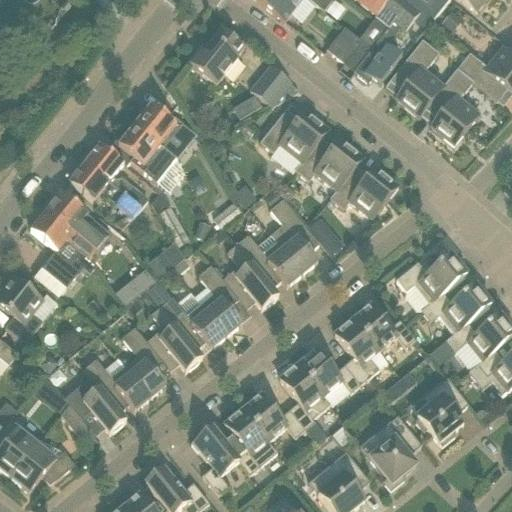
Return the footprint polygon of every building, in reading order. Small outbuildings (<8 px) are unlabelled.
[(248,0),(276,21),(284,28),(294,15),(305,1),(303,0),(248,0)] [(303,0),(305,1),(323,16),(331,6),(323,0),(303,0)] [(449,4),(443,0),(349,0),(376,22),(375,24),(387,34),(388,34),(391,29),(399,35),(404,40),(413,29),(422,18),(432,26),(449,4)] [(454,0),(475,17),(488,0),(454,0)] [(452,15),(441,28),(451,37),(462,24),(452,15)] [(433,27),(432,26),(422,18),(413,29),(424,37),(433,27)] [(362,66),(353,77),(368,89),(371,86),(379,92),(383,86),(401,64),(386,52),(399,35),(391,29),(388,34),(387,34),(362,66)] [(200,55),(189,69),(215,90),(237,62),(235,61),(243,51),(221,33),(202,56),(200,55)] [(343,33),(325,56),(344,70),(353,59),(352,58),(360,47),(343,33)] [(389,87),(390,88),(390,87),(402,97),(395,105),(419,123),(425,116),(444,92),(442,91),(424,76),(428,71),(429,73),(440,60),(422,46),(389,87)] [(498,106),(507,95),(511,98),(511,60),(502,52),(486,72),(475,64),(469,59),(457,74),(473,87),(472,88),(502,112),(503,111),(498,106)] [(270,71),(250,96),(271,113),(300,96),(290,89),(291,88),(289,86),(275,75),(271,72),(270,71)] [(436,125),(430,133),(454,151),(478,120),(459,105),(472,88),(473,87),(457,74),(442,91),(444,92),(425,116),(436,125)] [(261,112),(254,100),(244,106),(251,118),(261,112)] [(164,122),(150,111),(134,132),(162,154),(182,129),(168,118),(164,122)] [(305,118),(298,125),(286,115),(259,148),(273,159),(279,151),(301,169),(302,169),(322,144),(328,136),(305,118)] [(208,129),(196,136),(205,150),(217,143),(208,129)] [(134,132),(118,152),(132,163),(129,167),(156,189),(157,187),(175,164),(162,154),(134,132)] [(363,164),(340,146),(334,153),(322,144),(302,169),(301,169),(295,176),(308,187),(315,179),(336,196),(337,197),(357,172),(363,164)] [(123,169),(100,150),(84,170),(139,214),(147,205),(121,184),(116,186),(112,183),(123,169)] [(84,170),(69,188),(92,207),(103,195),(106,197),(106,203),(106,204),(127,221),(131,225),(139,214),(84,170)] [(398,192),(375,174),(369,181),(357,172),(337,197),(336,196),(330,204),(343,215),(349,207),(372,225),(398,192)] [(286,190),(278,200),(288,208),(294,200),(293,196),(286,190)] [(245,191),(233,200),(244,214),(256,204),(245,191)] [(281,206),(272,195),(263,202),(272,213),(281,206)] [(87,220),(61,198),(46,217),(96,256),(102,249),(108,241),(85,222),(87,220)] [(164,205),(158,200),(151,210),(157,221),(159,220),(170,213),(164,205)] [(270,216),(283,231),(270,241),(302,280),(317,267),(310,257),(319,250),(283,205),(270,216)] [(212,225),(221,236),(241,220),(232,208),(212,225)] [(170,213),(159,220),(174,247),(186,240),(171,213),(170,213)] [(66,245),(83,259),(76,268),(89,279),(96,272),(89,264),(96,256),(46,217),(30,236),(57,256),(66,245)] [(132,226),(131,225),(127,221),(114,229),(121,235),(132,226)] [(325,238),(316,227),(307,234),(317,245),(325,238)] [(248,241),(236,251),(271,294),(273,293),(272,292),(280,286),(280,287),(281,286),(286,292),(302,280),(270,241),(257,252),(248,241)] [(237,273),(222,286),(232,298),(241,291),(261,316),(278,302),(272,294),(271,294),(236,251),(226,259),(237,273)] [(41,273),(44,276),(66,294),(77,280),(68,272),(53,259),(41,273)] [(173,274),(174,274),(162,259),(146,271),(158,286),(173,274)] [(417,268),(396,286),(406,298),(414,291),(429,310),(429,311),(443,300),(465,281),(465,282),(466,281),(450,261),(449,262),(427,280),(417,268)] [(178,280),(190,271),(185,265),(174,274),(173,274),(178,280)] [(210,272),(198,282),(213,301),(201,311),(225,342),(241,329),(229,314),(238,306),(232,298),(222,286),(210,272)] [(145,275),(135,283),(146,296),(155,288),(145,275)] [(13,284),(0,300),(0,311),(10,320),(13,323),(5,334),(24,349),(33,339),(42,328),(31,319),(41,306),(13,284)] [(146,297),(153,305),(164,295),(158,288),(146,297)] [(429,310),(421,317),(430,329),(438,322),(453,340),(453,341),(467,330),(489,311),(490,312),(491,311),(475,291),(473,292),(474,292),(452,311),(443,300),(429,311),(429,310)] [(145,297),(137,304),(141,309),(147,310),(153,305),(145,297)] [(172,303),(159,313),(195,357),(195,356),(196,355),(196,354),(204,348),(204,349),(205,348),(210,355),(225,342),(201,311),(187,322),(172,303)] [(352,325),(379,358),(397,343),(405,354),(415,346),(399,326),(398,326),(399,327),(390,334),(370,311),(367,313),(366,311),(357,318),(359,320),(352,325)] [(145,348),(156,361),(165,353),(185,378),(202,364),(195,356),(195,357),(159,313),(150,321),(161,335),(145,348)] [(453,340),(445,347),(469,377),(482,367),(494,357),(511,342),(511,336),(499,321),(498,322),(476,340),(467,330),(453,341),(453,340)] [(337,338),(334,340),(353,364),(344,371),(360,391),(369,383),(378,376),(370,365),(379,358),(352,325),(346,331),(344,329),(336,336),(337,338)] [(134,334),(121,344),(137,363),(124,373),(149,404),(165,391),(158,383),(168,375),(162,368),(156,361),(145,348),(134,334)] [(0,364),(8,371),(9,368),(17,359),(0,345),(0,364)] [(324,403),(341,389),(350,399),(360,391),(344,371),(334,379),(315,356),(312,358),(310,356),(302,363),(304,365),(297,370),(324,403)] [(469,377),(468,378),(482,395),(491,387),(502,401),(511,393),(511,360),(503,368),(494,357),(482,367),(469,377)] [(49,379),(58,368),(48,359),(38,370),(49,379)] [(129,411),(134,417),(149,404),(124,373),(117,364),(104,375),(96,365),(83,376),(89,383),(98,394),(99,394),(119,418),(120,417),(128,410),(128,411),(129,411)] [(289,416),(304,436),(314,428),(312,425),(330,411),(323,403),(324,403),(297,370),(291,376),(289,374),(281,381),(282,383),(279,385),(298,409),(289,416)] [(43,407),(54,393),(46,383),(33,398),(43,407)] [(57,392),(65,401),(76,393),(68,383),(57,392)] [(109,440),(126,426),(119,418),(99,394),(98,394),(89,383),(64,404),(69,410),(80,425),(90,417),(109,440)] [(418,424),(415,427),(423,437),(426,435),(438,450),(439,449),(441,452),(455,441),(453,438),(458,434),(462,431),(463,430),(462,429),(460,426),(456,421),(468,411),(446,385),(422,405),(430,415),(418,424)] [(398,403),(390,393),(380,401),(388,411),(398,403)] [(372,406),(365,398),(360,402),(359,408),(363,413),(372,406)] [(295,444),(304,436),(289,416),(279,424),(260,401),(257,403),(255,401),(247,408),(248,410),(242,415),(268,448),(286,433),(295,444)] [(6,408),(0,414),(0,424),(5,429),(16,416),(6,408)] [(69,410),(61,421),(76,439),(86,431),(80,425),(69,410)] [(227,428),(224,430),(233,442),(224,449),(239,467),(250,481),(259,473),(277,459),(268,448),(242,415),(235,421),(234,419),(225,426),(227,428)] [(36,451),(41,445),(12,422),(0,437),(0,443),(7,449),(0,457),(0,476),(10,484),(36,451)] [(416,471),(413,467),(408,461),(420,451),(397,422),(360,453),(387,486),(384,489),(390,496),(404,485),(402,482),(416,471)] [(239,467),(212,435),(200,444),(199,442),(190,449),(197,458),(199,457),(212,473),(203,481),(203,480),(202,481),(218,501),(228,493),(220,482),(239,467)] [(74,471),(64,458),(56,467),(36,451),(10,484),(29,499),(45,479),(55,487),(74,471)] [(346,459),(308,489),(326,511),(358,511),(359,511),(363,508),(364,507),(363,506),(361,504),(357,499),(369,489),(366,484),(346,459)] [(205,511),(209,509),(192,488),(192,489),(192,490),(183,497),(169,480),(171,479),(164,471),(155,478),(157,480),(145,489),(163,511),(205,511)] [(148,511),(138,500),(135,502),(134,500),(125,507),(127,509),(123,511),(148,511)]
